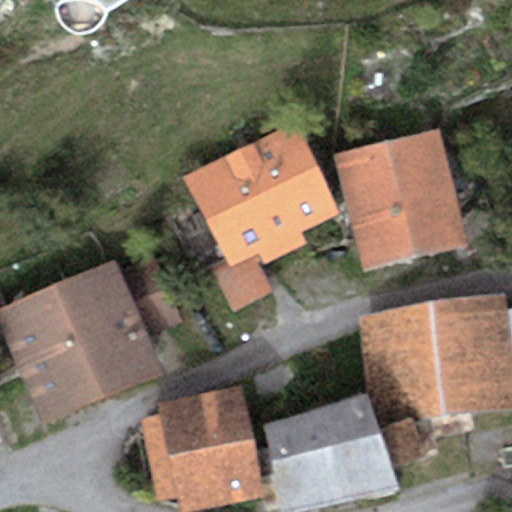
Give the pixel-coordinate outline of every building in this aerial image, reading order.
[(309,139),(205,188),(246,275),(350,226),(309,139)] [(449,144),(346,172),(378,287),(481,258),(449,144)] [(157,270),(15,327),(55,428),(175,380),(162,348),(185,339),(157,270)] [(511,331),(510,318),(395,335),(410,437),(511,422),(511,331)] [(386,409),(273,436),(292,511),(365,511),(409,501),(386,409)] [(256,410),(170,424),(184,511),(209,511),(272,502),(256,410)]
